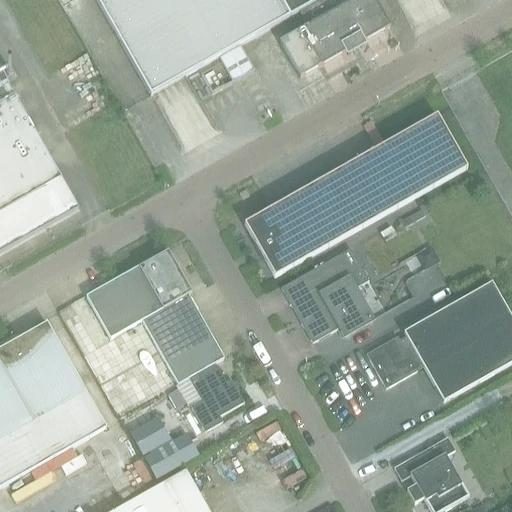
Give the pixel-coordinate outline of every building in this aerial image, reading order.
[(95,0),(151,98),(290,19),(299,14),(307,29),(298,34),(280,45),(300,81),(319,70),(347,55),(348,57),(363,48),(362,46),(390,30),(372,0),(95,0)] [(0,255),(79,211),(61,180),(15,98),(0,72),(0,255)] [(176,96),(199,149),(229,136),(201,74),(184,81),(188,91),(176,96)] [(437,118),(348,168),(245,227),(275,280),(467,171),(437,118)] [(351,252),(281,291),(312,346),(340,330),(345,338),(372,323),(354,292),(369,284),(351,252)] [(168,254),(140,270),(140,269),(86,299),(110,342),(142,324),(178,388),(189,381),(201,403),(190,409),(205,435),(223,425),(220,419),(244,405),(232,383),(226,386),(215,366),(224,361),(222,358),(188,298),(192,296),(168,254)] [(424,370),(443,405),(511,366),(511,321),(492,286),(404,336),(406,339),(399,343),(397,339),(366,357),(386,392),(424,370)] [(107,431),(47,325),(0,351),(0,364),(54,461),(107,431)] [(128,357),(120,342),(87,361),(99,383),(115,374),(113,372),(125,365),(123,360),(128,357)] [(0,491),(54,461),(0,364),(0,491)] [(171,445),(159,422),(129,439),(142,461),(171,445)] [(143,463),(155,484),(198,460),(186,439),(143,463)] [(311,439),(292,446),(301,470),(320,462),(311,439)] [(455,454),(448,441),(394,471),(402,484),(411,479),(416,488),(407,494),(415,507),(424,502),(429,511),(447,511),(469,500),(446,459),(455,454)] [(297,478),(302,488),(324,476),(320,467),(297,478)] [(208,511),(186,473),(116,511),(208,511)]
